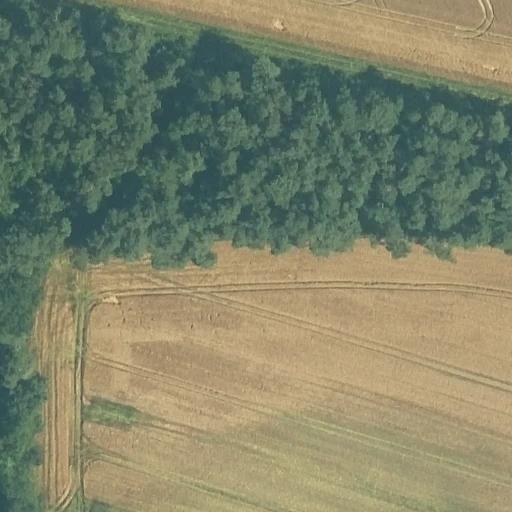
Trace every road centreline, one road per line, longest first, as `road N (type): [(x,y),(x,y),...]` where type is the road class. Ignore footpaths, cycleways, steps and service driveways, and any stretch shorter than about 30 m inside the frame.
road 1 (track): [(37,511),(74,467),(44,340),(134,146),(198,34)]
road 2 (track): [(511,112),(64,0)]
